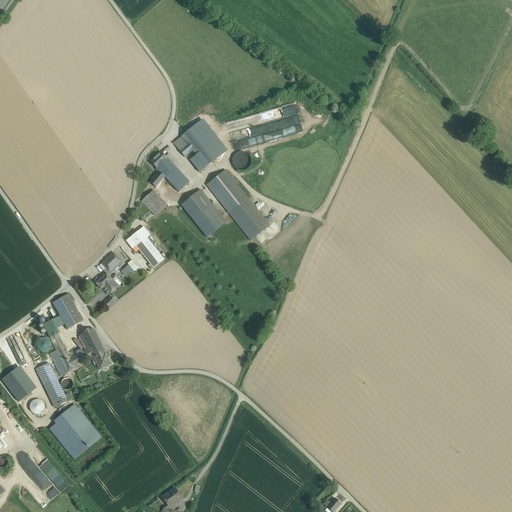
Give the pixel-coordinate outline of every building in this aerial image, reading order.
[(240,120),(230,123),(232,133),(227,135),(229,143),(249,137),(251,145),(299,132),(299,127),(298,123),(301,122),(299,116),(277,121),(277,119),(285,117),(284,112),(267,116),(269,116),(243,123),(245,127),(248,128),(251,127),(251,129),(245,131),(241,130),(240,128),(242,127),(240,120)] [(197,134),(192,128),(181,137),(192,151),(196,156),(205,168),(216,159),(197,134)] [(211,138),(203,128),(197,134),(216,159),(223,154),(211,138)] [(192,151),(181,137),(173,143),(185,157),(192,151)] [(168,159),(166,157),(161,152),(151,162),(156,169),(157,169),(160,172),(170,162),(168,159)] [(251,165),(251,161),(251,158),(248,155),(245,153),(242,152),(238,153),(235,155),(233,158),(233,162),(233,165),(235,168),(238,170),(242,171),(246,170),(249,168),(251,165)] [(205,168),(196,156),(190,160),(199,172),(205,168)] [(189,182),(170,162),(160,172),(157,169),(156,169),(159,171),(153,178),(150,182),(156,188),(157,187),(169,201),(189,182)] [(226,170),(207,185),(230,214),(248,199),(226,170)] [(153,190),(141,201),(155,216),(167,205),(153,190)] [(226,223),(201,190),(182,205),(207,238),(226,223)] [(269,225),(248,199),(230,214),(250,240),(269,225)] [(140,230),(145,236),(149,234),(143,227),(140,230)] [(145,236),(140,230),(130,238),(136,246),(147,238),(145,236)] [(136,246),(130,238),(126,241),(133,249),(136,246)] [(164,260),(147,238),(136,246),(153,268),(164,260)] [(113,253),(102,264),(107,269),(111,274),(117,268),(115,267),(121,261),(113,253)] [(122,271),(126,277),(131,272),(132,274),(139,268),(132,260),(128,263),(129,264),(122,271)] [(106,274),(96,284),(101,290),(102,289),(112,280),(108,276),(106,274)] [(112,280),(118,286),(121,283),(116,277),(112,280)] [(112,280),(102,289),(109,295),(118,286),(112,280)] [(68,294),(52,303),(68,330),(83,321),(68,294)] [(111,297),(104,303),(108,308),(115,302),(114,301),(111,297)] [(75,369),(74,366),(70,358),(55,329),(62,325),(58,317),(43,324),(56,351),(49,354),(61,377),(75,369)] [(88,350),(70,358),(74,366),(92,358),(90,353),(101,348),(102,347),(93,329),(80,335),(88,350)] [(50,348),(51,345),(50,342),(49,340),(46,338),(44,338),(41,338),(39,340),(37,342),(37,345),(37,348),(39,350),(41,352),(44,352),(47,352),(49,350),(50,348)] [(104,353),(101,348),(90,353),(92,358),(92,359),(104,354),(104,353)] [(92,359),(92,360),(94,359),(100,370),(111,364),(105,353),(104,354),(92,359)] [(67,401),(49,363),(36,370),(55,408),(67,401)] [(16,370),(1,380),(18,402),(37,389),(20,366),(16,370)] [(72,387),(73,385),(72,382),(71,380),(69,379),(67,379),(64,379),(63,381),(61,383),(61,385),(61,387),(63,389),(65,390),(67,391),(69,390),(71,389),(72,387)] [(34,414),(37,415),(41,413),(43,411),(44,407),(43,404),(41,401),(37,400),(33,401),(31,404),(30,407),(31,411),(34,414)] [(56,424),(50,429),(75,460),(102,438),(77,407),(70,413),(68,410),(54,421),(56,424)] [(167,504),(169,507),(182,499),(179,494),(180,493),(179,491),(177,492),(175,489),(162,498),(167,504)] [(335,499),(331,503),(330,503),(326,507),(327,508),(331,511),(333,511),(341,504),(335,499)]
